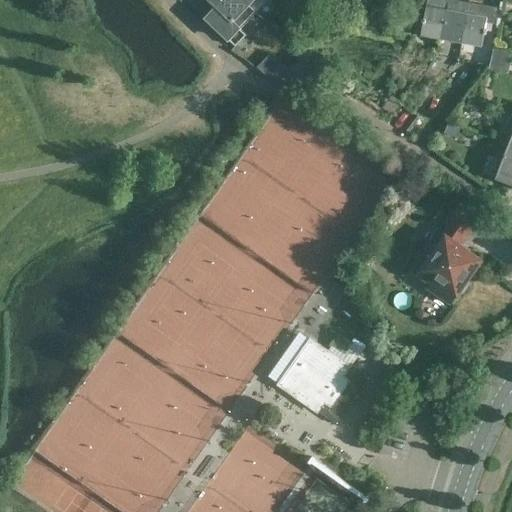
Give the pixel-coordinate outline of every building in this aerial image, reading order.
[(255,11),(243,0),(207,0),(216,8),(206,18),(235,46),(246,35),(238,28),(255,11)] [(265,0),(243,0),(255,11),(265,0)] [(442,38),(448,0),(428,0),(422,35),(442,38)] [(451,0),(448,0),(442,38),(462,42),(470,3),(451,0)] [(470,3),(462,42),(482,46),(484,34),(486,35),(487,29),(485,29),(486,22),(495,24),(495,21),(498,9),(470,3)] [(511,50),(494,47),(490,66),(509,70),(511,57),(511,50)] [(511,144),(509,144),(495,179),(511,185),(511,144)] [(459,245),(476,220),(456,207),(446,223),(448,225),(442,234),(445,236),(419,275),(429,281),(426,286),(452,303),(460,291),(463,292),(469,283),(467,281),(481,259),(459,245)] [(330,345),(343,354),(351,343),(337,334),(330,345)] [(280,384),(318,411),(336,422),(367,379),(348,367),(310,341),(280,384)]
